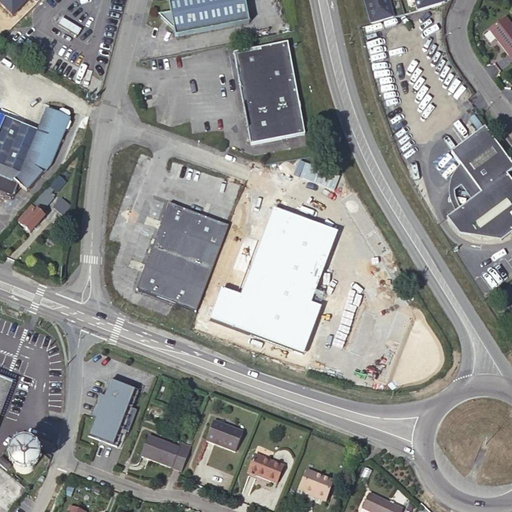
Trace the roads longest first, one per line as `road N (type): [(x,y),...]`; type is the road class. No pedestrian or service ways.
road 1 (residential): [(134,0),(103,121),(79,313)]
road 2 (primary): [(436,410),(355,406),(138,337)]
road 3 (primary): [(138,337),(153,352),(424,444)]
road 4 (secondary): [(326,0),(378,168),(443,277)]
road 5 (residential): [(58,462),(219,511)]
road 6 (residential): [(82,315),(58,462)]
road 7 (residential): [(461,0),(461,58),(511,127)]
road 8 (primary): [(424,444),(430,475),(452,498),(482,507),(511,501)]
road 9 (secondary): [(511,379),(443,277)]
